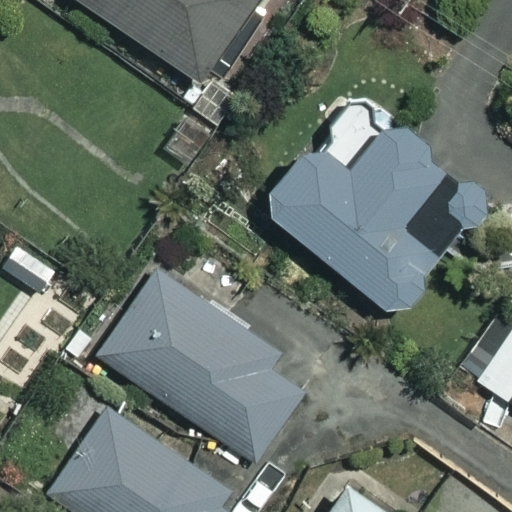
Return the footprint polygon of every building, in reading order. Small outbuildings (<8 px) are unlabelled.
[(251,0),(81,0),(199,78),(251,0)] [(485,188),(385,105),(342,157),(308,128),(256,190),(390,302),(485,188)] [(314,372),(152,261),(94,346),(256,457),(314,372)] [(86,292),(50,267),(19,309),(33,320),(0,365),(0,376),(16,388),(86,292)] [(229,482),(105,397),(45,485),(84,511),(232,511),(216,501),(229,482)] [(405,511),(343,469),(313,511),(405,511)]
